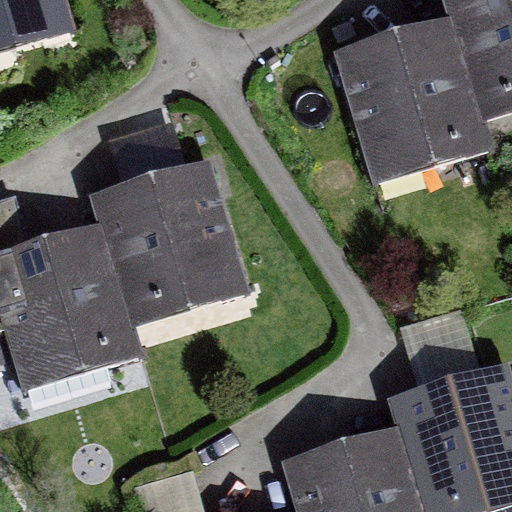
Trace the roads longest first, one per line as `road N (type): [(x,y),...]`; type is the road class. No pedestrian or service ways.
road 1 (residential): [(216,74),(368,334),(360,396),(240,475)]
road 2 (unknown): [(216,74),(44,153)]
road 3 (residential): [(348,0),(216,74)]
